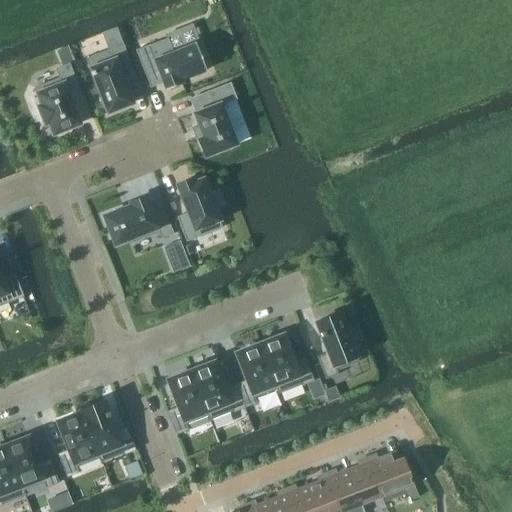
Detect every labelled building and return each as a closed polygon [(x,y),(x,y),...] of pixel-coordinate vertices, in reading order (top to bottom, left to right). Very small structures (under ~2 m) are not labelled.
[(178,83),(204,73),(192,43),(151,59),(147,48),(135,52),(144,75),(156,70),(161,85),(177,79),(178,83)] [(133,105),(121,76),(133,71),(124,49),(113,53),(116,61),(91,70),(104,102),(102,103),(103,107),(105,106),(107,111),(117,107),(118,111),(133,105)] [(65,131),(81,125),(75,110),(86,106),(78,84),(66,88),(70,99),(30,115),(41,145),(67,135),(65,131)] [(191,121),(202,146),(211,143),(217,158),(248,146),(240,125),(231,129),(218,97),(196,106),(200,117),(191,121)] [(192,181),(177,186),(190,221),(180,224),(188,247),(200,243),(195,231),(219,222),(204,182),(194,185),(192,181)] [(130,200),(105,210),(116,240),(157,224),(161,235),(173,231),(164,209),(153,213),(147,198),(131,204),(130,200)] [(0,277),(0,296),(6,294),(10,303),(24,297),(15,275),(1,280),(0,277)] [(340,314),(317,323),(329,353),(317,357),(326,379),(338,375),(334,366),(357,357),(340,314)] [(283,336),(260,345),(276,385),(299,376),(302,385),(314,380),(305,358),(294,362),(283,336)] [(260,345),(237,354),(247,381),(236,385),(245,407),(257,403),(253,394),(276,385),(260,345)] [(215,363),(192,372),(207,412),(230,403),(234,412),(245,407),(236,385),(225,389),(215,363)] [(192,372),(169,381),(179,407),(168,412),(176,434),(188,429),(184,420),(207,412),(192,372)] [(104,402),(82,410),(82,412),(99,453),(120,445),(124,454),(135,449),(127,427),(115,431),(104,402)] [(82,412),(58,422),(69,449),(58,454),(67,476),(78,472),(75,463),(99,453),(82,412)] [(29,438),(6,447),(21,487),(44,478),(47,487),(59,482),(50,460),(39,464),(29,438)] [(6,447),(0,448),(0,505),(2,504),(0,499),(0,494),(21,487),(6,447)] [(373,454),(365,457),(380,496),(402,488),(403,490),(410,496),(416,494),(402,459),(391,463),(387,454),(375,458),(373,454)] [(358,465),(346,469),(360,504),(380,496),(365,457),(356,461),(358,465)] [(333,470),(324,473),(339,511),(360,504),(346,469),(335,474),(333,470)] [(318,480),(306,485),(316,511),(339,511),(324,473),(316,476),(318,480)] [(293,485),(284,488),(293,511),(316,511),(306,485),(294,489),(293,485)] [(277,496),(266,500),(270,511),(293,511),(284,488),(276,492),(277,496)] [(252,501),(244,504),(246,511),(270,511),(266,500),(254,505),(252,501)]
